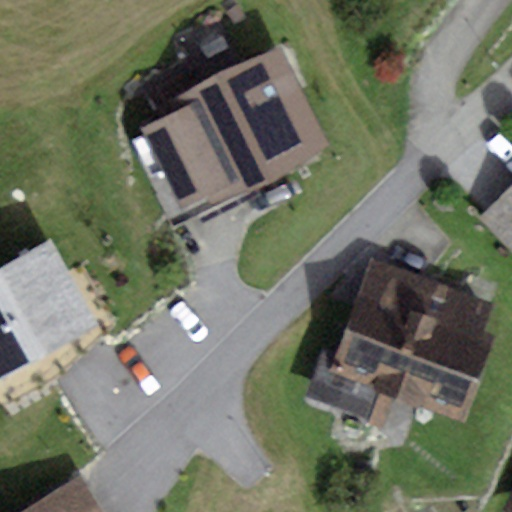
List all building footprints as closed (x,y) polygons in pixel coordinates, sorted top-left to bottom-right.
[(276,61),(135,122),(175,214),(316,153),(276,61)] [(511,185),(475,223),(511,259),(511,185)] [(47,249),(0,275),(0,374),(90,325),(47,249)] [(334,357),(309,348),(295,390),(362,414),(368,395),(465,429),(495,342),(356,294),(334,357)] [(87,511),(77,493),(42,511),(87,511)]
